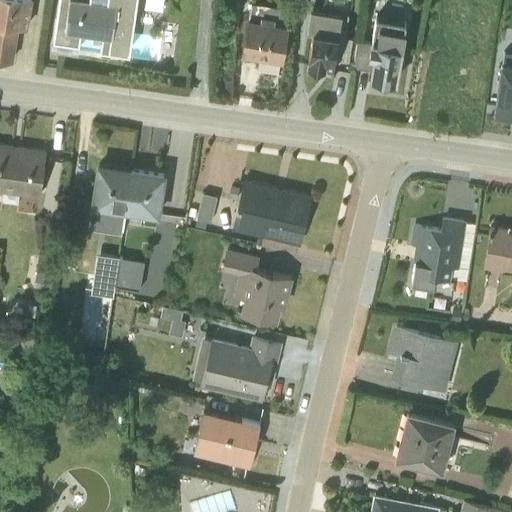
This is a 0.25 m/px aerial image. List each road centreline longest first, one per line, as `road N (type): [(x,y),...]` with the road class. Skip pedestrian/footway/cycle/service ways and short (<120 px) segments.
road 1 (residential): [(384,139),(0,87)]
road 2 (residential): [(384,139),(296,511)]
road 3 (residential): [(511,157),(384,139)]
